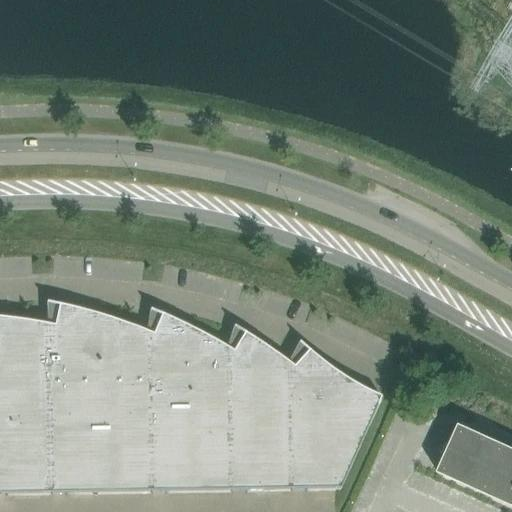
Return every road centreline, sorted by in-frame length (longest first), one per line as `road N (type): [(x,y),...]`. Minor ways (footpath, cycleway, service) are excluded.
road 1 (secondary): [(0,203),(111,203),(226,221),(322,251),(511,348)]
road 2 (secondary): [(511,291),(338,205),(236,172),(138,158),(0,155)]
